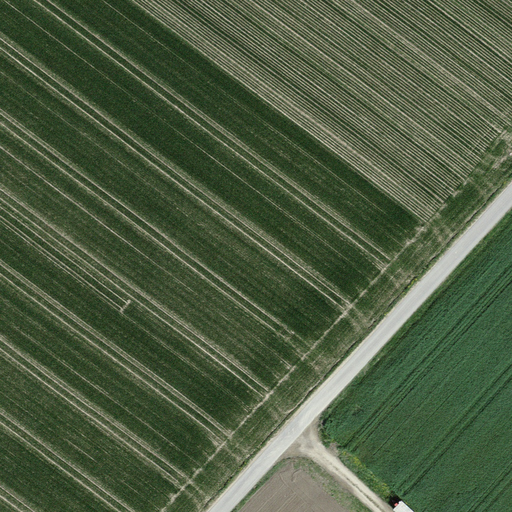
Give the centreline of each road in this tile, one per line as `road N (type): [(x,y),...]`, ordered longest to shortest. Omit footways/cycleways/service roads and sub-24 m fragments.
road 1 (unclassified): [(217,511),(511,191)]
road 2 (track): [(381,511),(291,431)]
